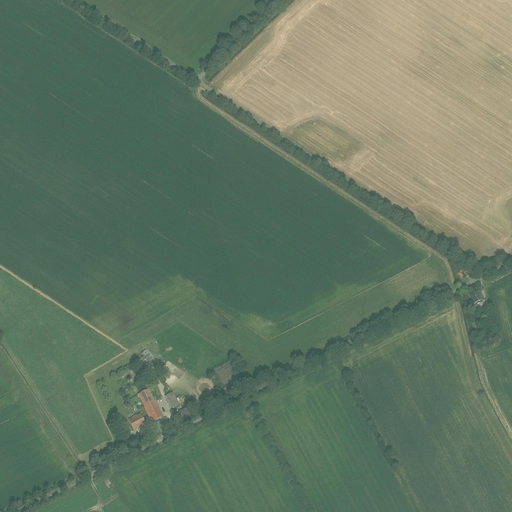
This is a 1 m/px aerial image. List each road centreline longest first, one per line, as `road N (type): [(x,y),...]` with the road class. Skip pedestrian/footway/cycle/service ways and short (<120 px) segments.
road 1 (residential): [(18,511),(488,273)]
road 2 (unclassified): [(69,0),(488,273)]
